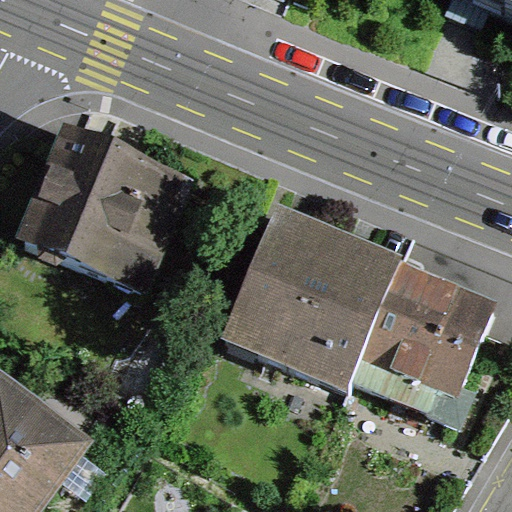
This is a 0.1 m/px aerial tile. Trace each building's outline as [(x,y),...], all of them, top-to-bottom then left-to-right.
[(511,0),(434,0),(452,8),(511,36),(511,0)] [(197,190),(62,133),(13,250),(148,306),(197,190)] [(399,268),(274,216),(219,351),(344,402),(359,368),(397,272),(399,268)] [(494,310),(397,272),(359,368),(457,406),(494,310)] [(0,511),(49,511),(93,454),(0,386),(0,511)]
